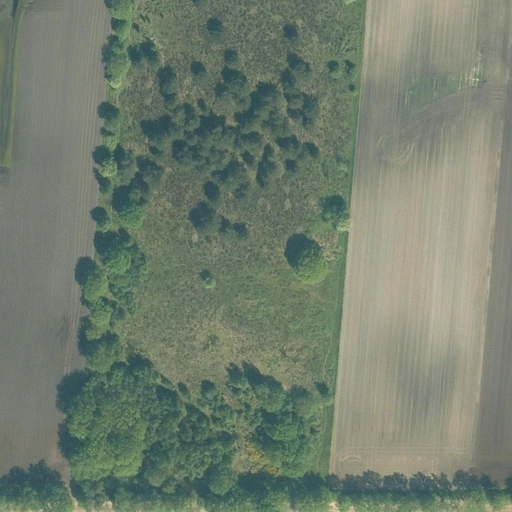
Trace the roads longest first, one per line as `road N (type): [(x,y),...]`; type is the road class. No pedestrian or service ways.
road 1 (track): [(337,504),(0,506)]
road 2 (track): [(511,504),(337,504)]
